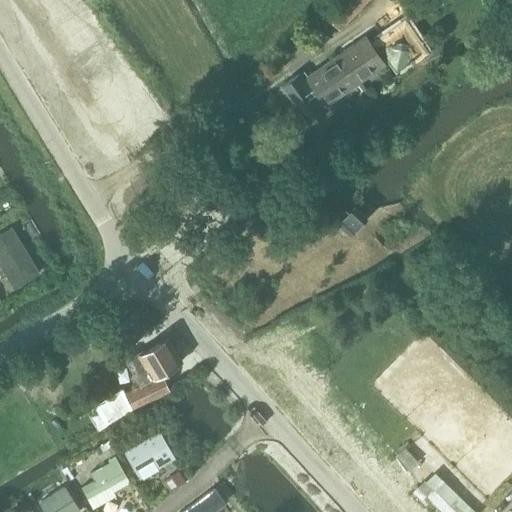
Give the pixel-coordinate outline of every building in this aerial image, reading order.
[(339,29),(366,0),(338,0),(324,15),(339,29)] [(334,56),(353,84),(388,61),(394,70),(421,51),(403,23),(369,45),(363,36),(334,56)] [(353,84),(334,56),(300,79),(296,74),(281,84),(307,122),(327,108),(325,104),(353,84)] [(349,235),(364,219),(352,208),(337,224),(349,235)] [(293,230),(304,223),(296,209),(284,216),(293,230)] [(0,265),(14,288),(39,273),(12,229),(0,235),(0,265)] [(105,422),(132,408),(141,404),(169,390),(162,376),(155,380),(153,376),(177,362),(163,337),(136,353),(137,354),(135,355),(124,361),(138,385),(123,393),(120,389),(95,405),(105,422)] [(140,476),(178,455),(162,427),(124,448),(140,476)] [(131,480),(117,455),(91,469),(99,482),(86,489),(95,505),(107,498),(105,494),(131,480)] [(474,511),(434,472),(424,481),(432,489),(425,496),(441,511),(474,511)] [(213,484),(174,511),(198,511),(199,511),(198,511),(210,511),(225,501),(213,484)] [(416,487),(411,492),(420,501),(425,496),(416,487)] [(72,493),(39,511),(73,511),(81,508),(72,493)]
